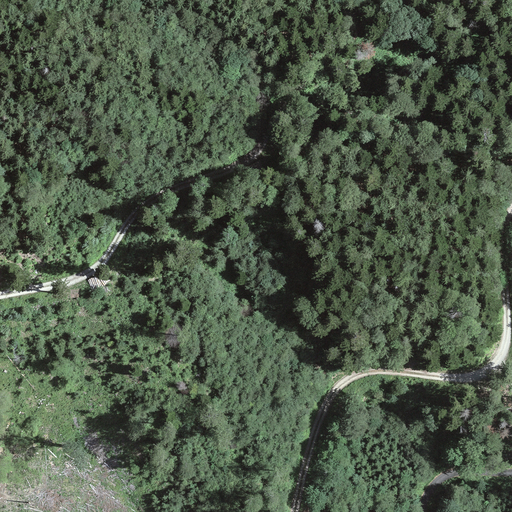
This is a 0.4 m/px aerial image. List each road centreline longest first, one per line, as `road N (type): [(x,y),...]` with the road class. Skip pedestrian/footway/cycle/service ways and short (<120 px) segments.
road 1 (track): [(387,0),(358,21),(334,62),(296,91),(248,159),(140,208),(93,271),(0,296)]
road 2 (track): [(293,511),(315,429),(340,383),(383,370),(472,377),(498,359),(506,340),(504,222),(511,209)]
